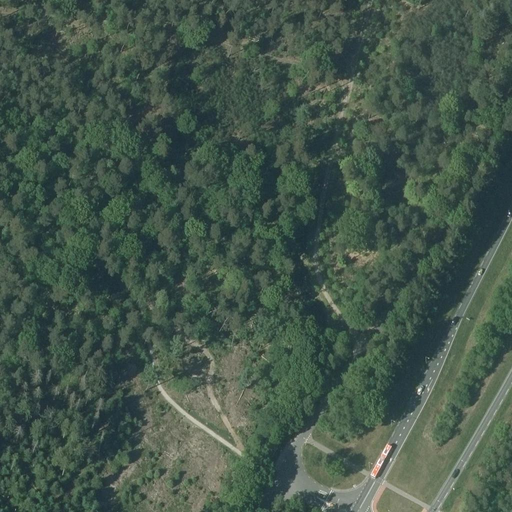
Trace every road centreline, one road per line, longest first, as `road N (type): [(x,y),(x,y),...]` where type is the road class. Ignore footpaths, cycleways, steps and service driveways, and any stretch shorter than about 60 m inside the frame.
road 1 (unclassified): [(302,436),(426,262),(511,102)]
road 2 (primary): [(511,210),(354,511)]
road 3 (track): [(0,124),(325,183)]
road 4 (track): [(365,347),(324,292),(314,254),(352,70)]
road 5 (primary): [(430,511),(511,375)]
